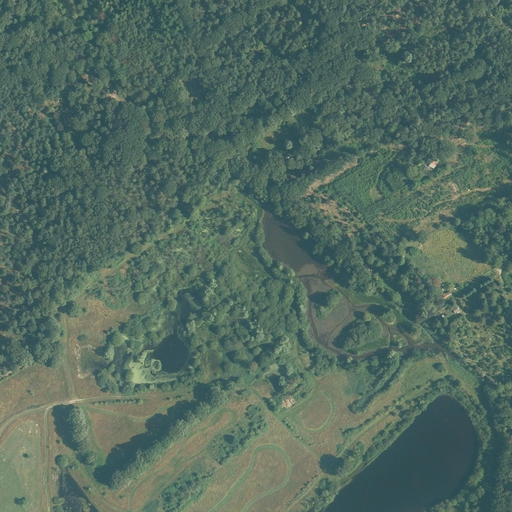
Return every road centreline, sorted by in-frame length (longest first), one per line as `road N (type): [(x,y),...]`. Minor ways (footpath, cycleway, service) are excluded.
road 1 (track): [(0,182),(34,238),(55,351),(0,376)]
road 2 (unknown): [(511,45),(393,110),(380,112),(370,102)]
road 3 (track): [(211,145),(215,100),(176,0)]
